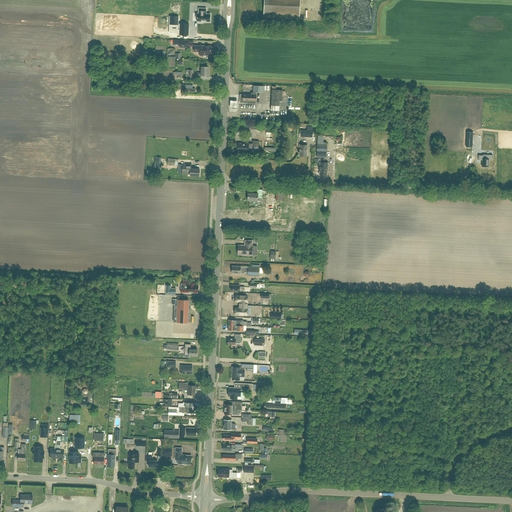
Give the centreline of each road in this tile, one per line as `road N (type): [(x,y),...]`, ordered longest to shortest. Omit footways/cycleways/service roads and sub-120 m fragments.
road 1 (track): [(450,463),(421,451),(371,459),(353,445),(354,425),(392,350),(489,345),(511,365)]
road 2 (unclassified): [(209,498),(286,489),(511,501)]
road 3 (residential): [(511,193),(221,178)]
road 4 (secondary): [(207,462),(221,178)]
road 5 (unclassified): [(201,497),(0,476)]
road 6 (secondary): [(221,178),(227,30)]
